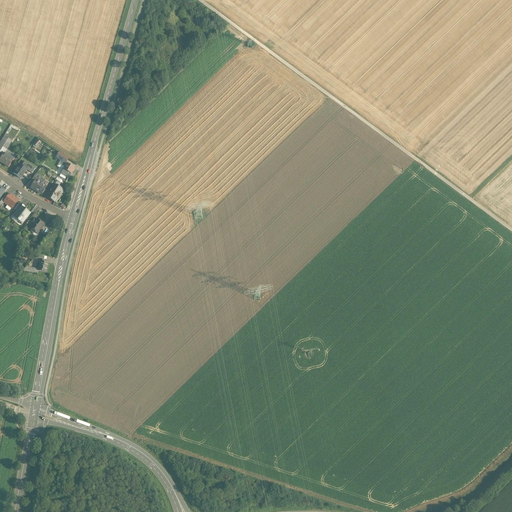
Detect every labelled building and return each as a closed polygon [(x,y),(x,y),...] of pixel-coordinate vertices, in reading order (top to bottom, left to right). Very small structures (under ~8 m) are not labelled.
[(37,148),(42,143),(38,139),(33,144),(37,148)] [(9,145),(2,140),(0,142),(0,153),(3,155),(3,154),(4,154),(9,145)] [(4,154),(3,154),(3,155),(0,159),(0,162),(8,168),(13,160),(4,154)] [(68,159),(60,154),(57,159),(63,163),(65,164),(66,163),(68,159)] [(29,166),(24,162),(21,167),(26,170),(31,174),(32,173),(35,169),(30,165),(29,166)] [(71,166),(66,163),(65,164),(63,163),(61,166),(65,167),(64,170),(65,171),(71,174),(74,169),(70,167),(71,166)] [(21,167),(20,165),(13,174),(20,179),(23,175),(26,170),(21,167)] [(31,174),(26,170),(23,175),(28,179),(32,174),(32,173),(31,174)] [(44,181),(35,176),(32,180),(35,182),(35,181),(41,185),(44,181)] [(48,183),(44,181),(41,185),(35,181),(35,182),(31,188),(41,195),(48,183)] [(54,187),(47,197),(55,202),(57,198),(59,198),(61,195),(60,194),(61,191),(54,187)] [(18,201),(10,194),(8,197),(4,202),(12,208),(18,201)] [(23,209),(24,207),(19,203),(15,210),(18,212),(19,212),(20,212),(23,209)] [(23,209),(20,212),(19,212),(18,212),(17,214),(16,213),(14,217),(19,221),(20,221),(22,223),(29,214),(23,209)] [(37,220),(29,229),(31,230),(30,231),(30,232),(32,234),(34,233),(38,235),(41,231),(45,226),(37,220)] [(42,262),(40,262),(39,270),(38,272),(46,273),(48,263),(45,263),(45,261),(42,261),(42,262)] [(39,270),(30,268),(30,267),(27,266),(22,271),(38,274),(38,272),(39,270)]
